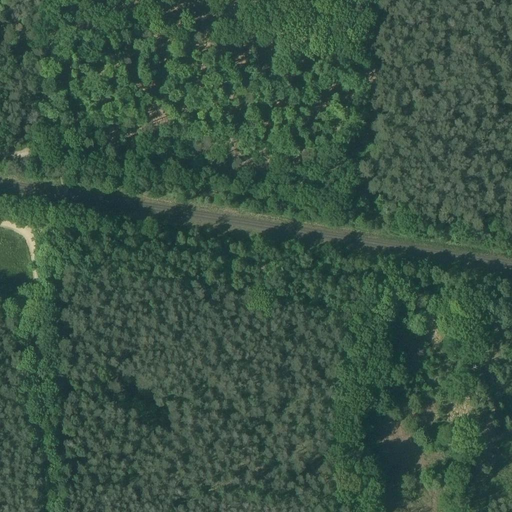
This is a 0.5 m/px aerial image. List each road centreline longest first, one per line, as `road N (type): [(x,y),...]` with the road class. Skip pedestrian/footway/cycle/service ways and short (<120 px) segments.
road 1 (track): [(29,229),(511,308)]
road 2 (track): [(43,511),(29,229)]
road 3 (track): [(358,212),(381,0)]
road 4 (track): [(55,0),(39,159)]
road 5 (track): [(358,212),(511,236)]
